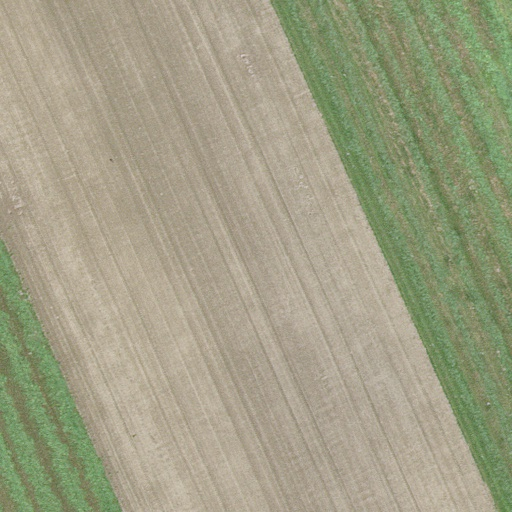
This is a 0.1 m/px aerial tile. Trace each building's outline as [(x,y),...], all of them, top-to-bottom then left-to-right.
[(0,59),(16,104),(99,73),(83,28),(0,59)] [(460,142),(483,133),(461,79),(382,111),(417,198),(474,176),(460,142)] [(89,260),(109,305),(190,270),(170,225),(89,260)] [(179,277),(122,306),(137,336),(194,308),(179,277)] [(511,277),(464,299),(488,353),(511,341),(511,277)] [(181,416),(191,456),(251,441),(241,402),(181,416)]
